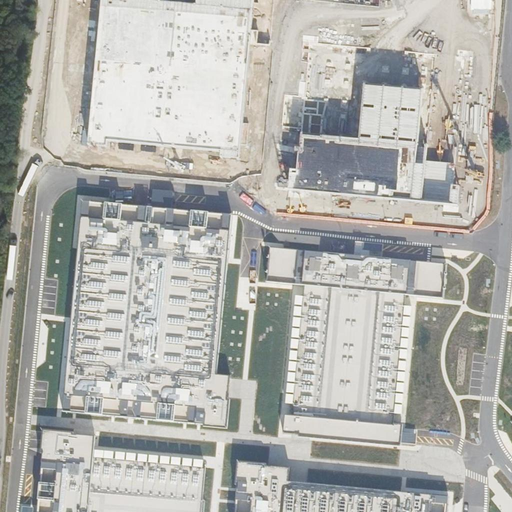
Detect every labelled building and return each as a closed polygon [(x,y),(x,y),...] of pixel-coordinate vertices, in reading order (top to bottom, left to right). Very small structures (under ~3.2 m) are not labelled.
[(102,0),(89,146),(107,148),(107,141),(222,151),(221,158),(240,160),(254,0),(102,0)] [(422,92),(365,86),(359,140),(417,148),(422,92)] [(412,203),(417,148),(306,137),(301,192),(412,203)] [(232,214),(82,200),(63,411),(204,424),(204,427),(227,429),(230,400),(227,400),(230,375),(217,374),(232,214)] [(447,263),(268,246),(265,282),(304,285),(292,419),(285,418),(283,431),(315,434),(401,443),(401,435),(402,426),(391,425),(404,295),(443,299),(447,263)] [(74,432),(43,429),(36,511),(201,511),(206,460),(94,450),(95,436),(73,434),(74,432)] [(237,485),(234,511),(446,511),(448,494),(289,480),(290,468),(266,466),(267,464),(236,461),(234,485),(237,485)]
